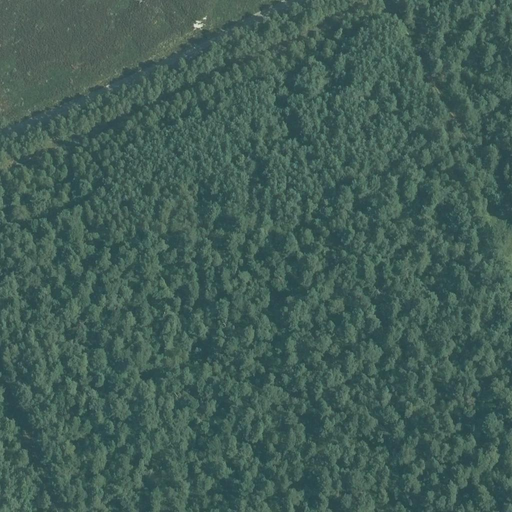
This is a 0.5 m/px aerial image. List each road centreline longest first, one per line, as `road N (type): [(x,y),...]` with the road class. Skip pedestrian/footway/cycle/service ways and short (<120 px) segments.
road 1 (unclassified): [(0,173),(379,0)]
road 2 (track): [(0,135),(297,0)]
road 3 (track): [(385,0),(511,215)]
road 4 (track): [(0,379),(53,511)]
